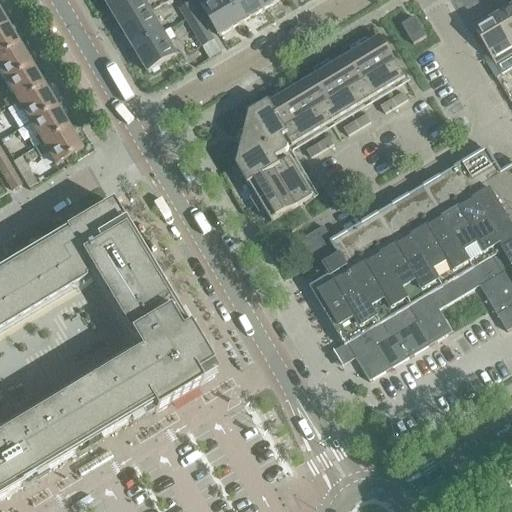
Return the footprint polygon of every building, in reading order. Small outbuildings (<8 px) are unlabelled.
[(103,0),(109,8),(122,0),(103,0)] [(122,0),(109,8),(122,30),(150,13),(142,0),(122,0)] [(241,25),(226,0),(218,0),(202,10),(219,38),(241,25)] [(226,0),(241,25),(263,12),(256,0),(226,0)] [(256,0),(263,12),(282,0),(256,0)] [(193,32),(204,25),(191,3),(180,10),(193,32)] [(511,8),(504,13),(501,7),(492,12),(490,10),(511,47),(511,8)] [(476,30),(475,29),(474,30),(475,31),(497,67),(498,67),(496,65),(508,58),(511,64),(511,47),(490,10),(489,10),(491,13),(482,18),(485,24),(476,30)] [(135,52),(163,35),(150,13),(122,30),(135,52)] [(402,27),(413,46),(426,39),(414,19),(402,27)] [(202,48),(213,41),(204,25),(193,32),(202,48)] [(0,57),(18,47),(5,26),(0,29),(0,57)] [(135,52),(148,74),(176,57),(169,44),(175,40),(170,31),(163,35),(135,52)] [(292,148),(365,105),(405,80),(381,39),(260,111),(255,104),(245,110),(250,118),(237,167),(229,171),(236,182),(244,177),(272,224),(313,199),(290,160),(279,166),(276,161),(288,154),(289,149),(287,146),(290,144),(292,148)] [(0,76),(4,84),(30,68),(18,47),(0,57),(0,76)] [(43,89),(30,68),(4,84),(16,104),(43,89)] [(29,125),(55,110),(43,89),(16,104),(29,125)] [(385,116),(408,102),(403,94),(380,108),(385,116)] [(55,110),(29,125),(35,135),(28,140),(34,150),(67,130),(55,110)] [(348,138),(371,124),(366,117),(344,130),(348,138)] [(38,158),(46,154),(54,167),(80,152),(67,130),(34,150),(38,158)] [(311,160),(334,147),(329,139),(307,153),(311,160)] [(485,153),(349,234),(334,244),(334,243),(333,244),(324,229),(300,243),(324,282),(312,289),(346,347),(347,346),(370,384),(390,371),(377,349),(418,324),(431,347),(452,335),(439,312),(480,287),(508,334),(511,331),(511,169),(501,176),(488,153),(487,151),(485,153)] [(31,162),(27,155),(13,164),(18,172),(31,164),(30,163),(31,162)] [(0,172),(5,182),(14,177),(8,166),(0,171),(0,172)] [(12,192),(20,187),(14,177),(5,182),(12,192)] [(209,371),(210,371),(110,204),(0,270),(0,502),(151,412),(154,416),(199,388),(213,379),(209,371)]
